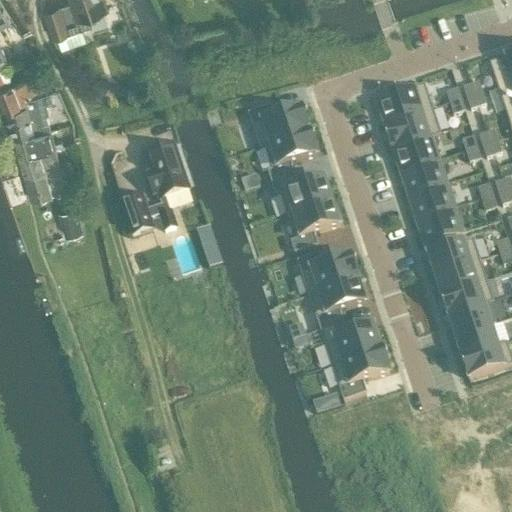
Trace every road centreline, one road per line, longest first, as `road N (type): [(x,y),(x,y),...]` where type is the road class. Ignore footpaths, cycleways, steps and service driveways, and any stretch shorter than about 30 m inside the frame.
road 1 (residential): [(511,30),(335,87),(438,399)]
road 2 (track): [(105,194),(174,440)]
